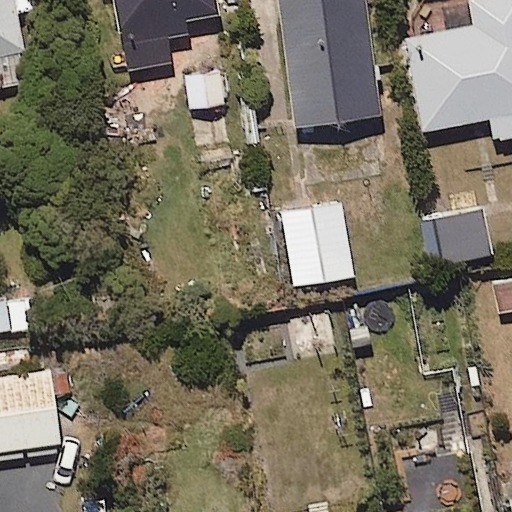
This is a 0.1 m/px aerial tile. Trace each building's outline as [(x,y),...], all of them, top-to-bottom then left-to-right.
[(32,9),(30,0),(0,0),(0,89),(31,84),(18,11),(32,9)] [(224,16),(220,0),(118,0),(132,71),(176,63),(172,41),(193,37),(190,22),(224,16)] [(378,121),(363,0),(256,0),(273,135),(378,121)] [(511,0),(497,0),(468,6),(473,31),(403,45),(421,136),(488,123),(492,145),(511,141),(511,0)] [(225,71),(189,75),(192,110),(228,106),(225,71)] [(357,279),(345,205),(286,215),(299,289),(357,279)] [(490,259),(484,227),(437,236),(443,268),(490,259)] [(511,281),(499,283),(503,314),(511,313),(511,281)] [(39,301),(0,303),(0,332),(41,330),(39,301)] [(68,445),(67,438),(64,439),(64,420),(77,420),(85,420),(81,390),(55,393),(53,372),(0,377),(0,462),(0,464),(10,463),(10,460),(25,459),(24,451),(31,450),(33,459),(61,457),(61,446),(68,445)]
